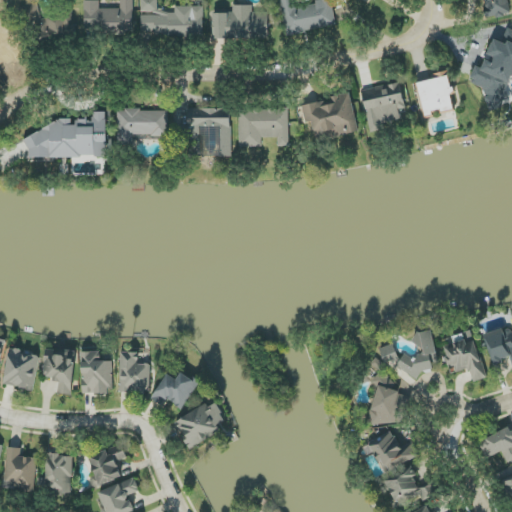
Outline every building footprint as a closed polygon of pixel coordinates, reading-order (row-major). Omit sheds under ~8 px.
[(85,29),(104,29),(104,33),(133,34),(133,0),(120,0),(120,9),(99,9),(99,1),(85,1),(85,29)] [(204,6),(175,7),(175,12),(158,12),(157,0),(141,0),(141,14),(141,36),(204,36),(204,6)] [(336,27),(332,0),(321,0),(322,2),(295,6),(293,0),(280,0),(285,34),(336,27)] [(486,0),(490,12),(511,6),(511,5),(510,0),(486,0)] [(17,8),(20,24),(37,21),(40,41),(76,36),(73,14),(41,19),(38,4),(17,8)] [(268,12),(253,13),(252,6),(233,6),(234,13),(213,14),(214,40),(269,39),(268,12)] [(0,66),(22,58),(10,28),(0,31),(0,66)] [(491,112),(501,108),(504,101),(510,99),(507,90),(511,78),(511,42),(508,41),(504,43),(495,39),(490,51),(495,65),(486,61),(482,69),(476,66),(472,77),(475,84),(482,87),(491,112)] [(417,81),(425,116),(456,109),(448,74),(417,81)] [(362,90),(370,134),(382,132),(381,124),(401,120),(399,110),(406,109),(401,83),(362,90)] [(302,105),(306,123),(313,122),(317,142),(359,133),(350,95),(302,105)] [(289,108),(239,110),(240,147),(262,147),(262,138),(278,138),(279,147),(290,146),(289,108)] [(188,109),(189,126),(178,126),(179,146),(190,146),(190,157),(232,156),(232,109),(188,109)] [(168,111),(118,110),(118,145),(133,146),(133,136),(168,137),(168,111)] [(107,112),(93,113),(93,120),(74,120),(74,126),(28,128),(28,159),(108,157),(107,112)] [(511,327),(485,335),(493,364),(511,360),(511,364),(511,327)] [(440,363),(432,331),(414,336),(419,355),(400,359),(404,375),(419,372),(419,373),(434,369),(433,364),(440,363)] [(474,382),(487,379),(477,341),(466,344),(465,337),(453,340),(455,348),(448,350),(450,357),(446,358),(448,368),(454,366),(456,373),(470,370),(474,382)] [(385,364),(398,360),(393,345),(380,349),(385,364)] [(5,386),(35,390),(39,357),(23,354),(23,350),(9,348),(5,386)] [(72,395),(77,352),(62,350),(62,351),(48,349),(44,379),(60,380),(58,394),(72,395)] [(114,393),(113,362),(101,362),(101,352),(82,352),(83,393),(114,393)] [(139,364),(139,353),(121,352),(120,393),(151,393),(151,365),(139,364)] [(168,400),(184,410),(199,383),(182,373),(178,380),(168,374),(153,400),(164,406),(168,400)] [(398,423),(394,374),(373,375),(376,425),(398,423)] [(176,424),(192,449),(221,431),(218,426),(226,421),(214,401),(176,424)] [(487,459),(503,452),(508,463),(511,460),(511,426),(479,442),(487,459)] [(370,445),(386,474),(419,455),(412,443),(402,449),(392,432),(370,445)] [(87,458),(97,487),(123,478),(117,462),(127,458),(122,445),(87,458)] [(22,449),(8,447),(4,486),(34,489),(38,459),(21,457),(22,449)] [(48,455),(47,494),(72,495),(74,456),(48,455)] [(396,507),(435,497),(432,485),(418,489),(415,478),(427,475),(424,465),(387,476),(396,507)] [(511,505),(511,476),(502,480),(511,506),(511,505)] [(134,511),(129,495),(140,492),(135,479),(99,492),(105,509),(101,511),(134,511)]
